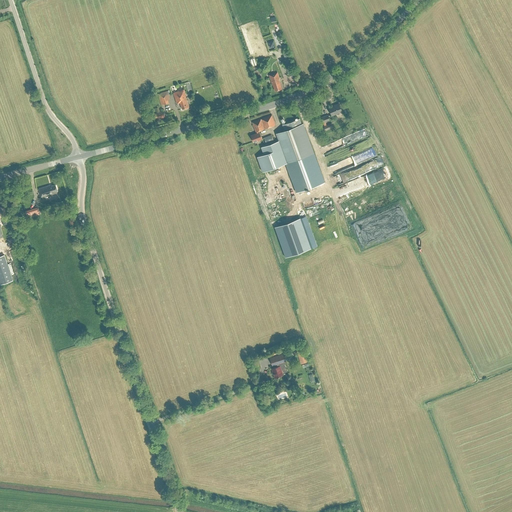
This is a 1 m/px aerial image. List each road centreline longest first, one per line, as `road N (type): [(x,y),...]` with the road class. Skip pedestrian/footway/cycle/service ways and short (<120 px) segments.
road 1 (tertiary): [(78,157),(290,99),(341,70),(418,0)]
road 2 (tertiary): [(179,511),(82,219),(78,157)]
road 3 (tertiary): [(78,157),(40,97),(7,0)]
